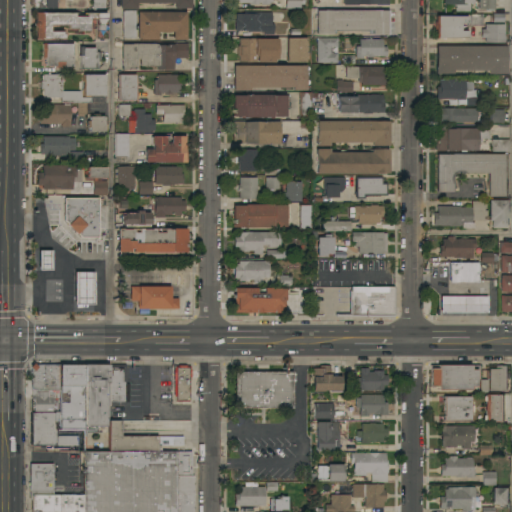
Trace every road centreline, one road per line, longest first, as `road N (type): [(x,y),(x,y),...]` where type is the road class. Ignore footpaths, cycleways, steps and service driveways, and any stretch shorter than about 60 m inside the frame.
road 1 (residential): [(209,511),(209,0)]
road 2 (residential): [(412,0),(413,339)]
road 3 (secondary): [(9,254),(8,0)]
road 4 (secondary): [(209,341),(413,339)]
road 5 (residential): [(413,339),(412,511)]
